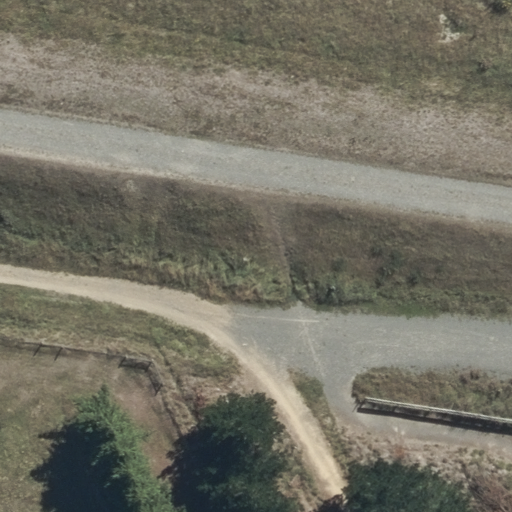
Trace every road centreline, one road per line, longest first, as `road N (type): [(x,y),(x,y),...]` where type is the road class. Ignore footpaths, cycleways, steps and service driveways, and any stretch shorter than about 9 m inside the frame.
road 1 (track): [(0,120),(511,202)]
road 2 (track): [(0,302),(323,349),(511,362)]
